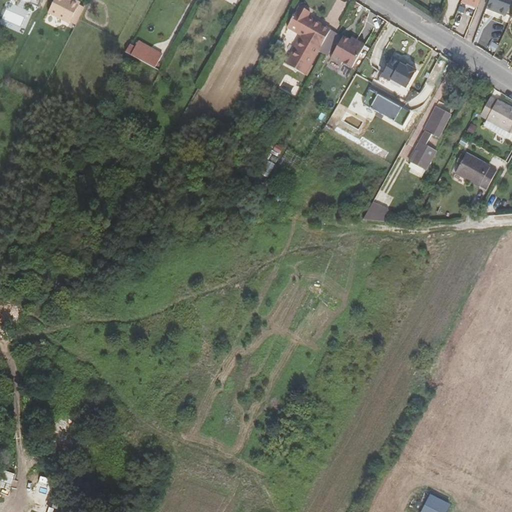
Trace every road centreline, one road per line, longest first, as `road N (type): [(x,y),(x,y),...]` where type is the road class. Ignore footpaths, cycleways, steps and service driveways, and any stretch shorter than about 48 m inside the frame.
road 1 (track): [(511,218),(385,233),(308,219),(255,221),(163,254),(41,338),(0,348)]
road 2 (tertiary): [(511,81),(380,0)]
